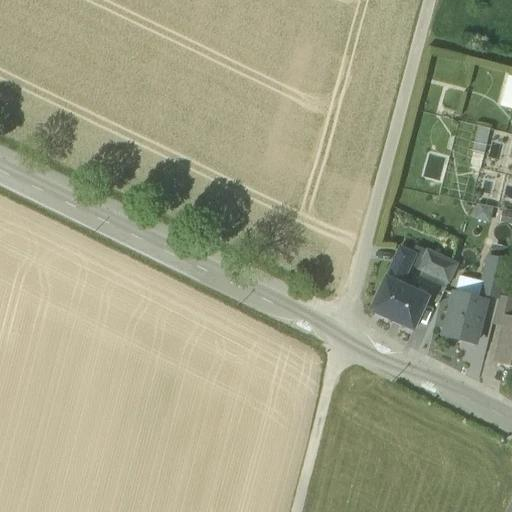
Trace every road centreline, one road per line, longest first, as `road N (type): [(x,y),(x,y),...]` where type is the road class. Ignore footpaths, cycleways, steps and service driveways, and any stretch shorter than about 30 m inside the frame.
road 1 (tertiary): [(0,171),(511,424)]
road 2 (track): [(429,0),(295,511)]
